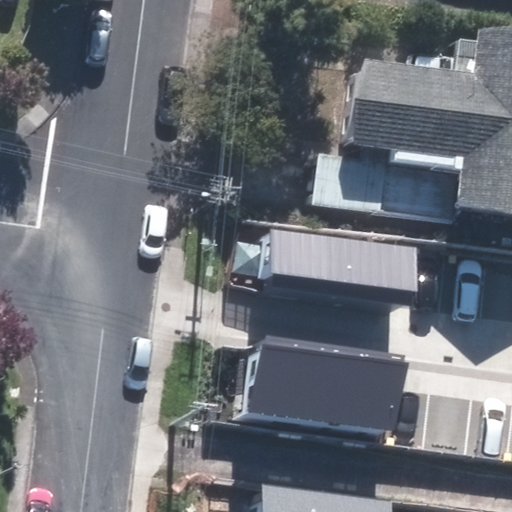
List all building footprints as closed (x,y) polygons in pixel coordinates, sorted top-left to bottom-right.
[(511,226),(511,52),(456,46),(451,87),(342,74),(332,159),(441,172),(436,217),(511,226)] [(376,170),(308,162),(306,181),(302,212),(370,220),(376,170)] [(387,298),(393,254),(247,235),(241,279),(387,298)] [(369,435),(378,367),(230,347),(220,415),(369,435)] [(390,511),(391,501),(258,486),(255,511),(390,511)]
